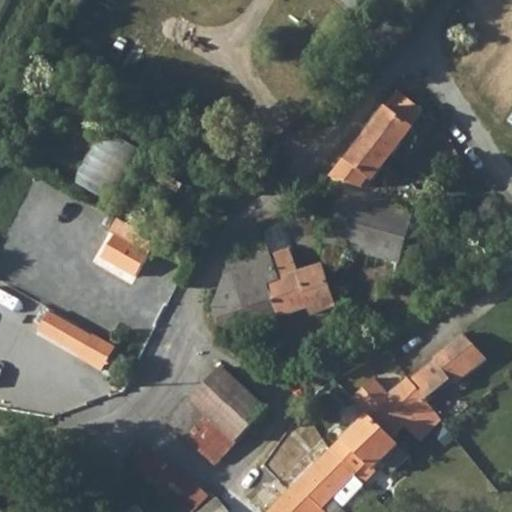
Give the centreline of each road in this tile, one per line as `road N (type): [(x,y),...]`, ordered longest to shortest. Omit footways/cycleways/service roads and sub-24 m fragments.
road 1 (residential): [(0,427),(96,427),(146,401),(232,228),(416,53),(450,0)]
road 2 (unknown): [(184,330),(47,259)]
